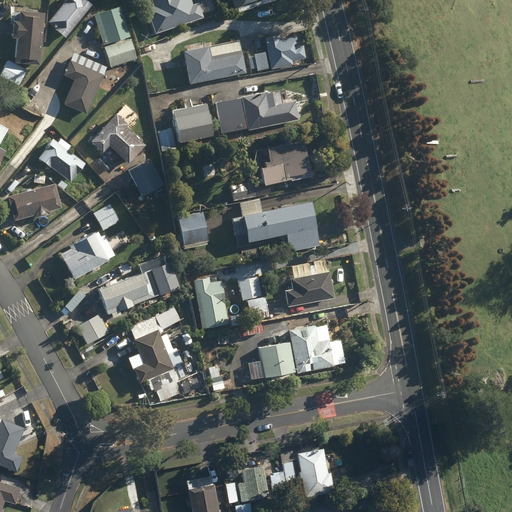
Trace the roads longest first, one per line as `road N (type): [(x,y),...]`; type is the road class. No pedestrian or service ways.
road 1 (tertiary): [(329,0),(410,389)]
road 2 (residential): [(78,451),(410,389)]
road 3 (residential): [(0,285),(72,410),(78,451)]
road 4 (tertiary): [(410,389),(432,511)]
